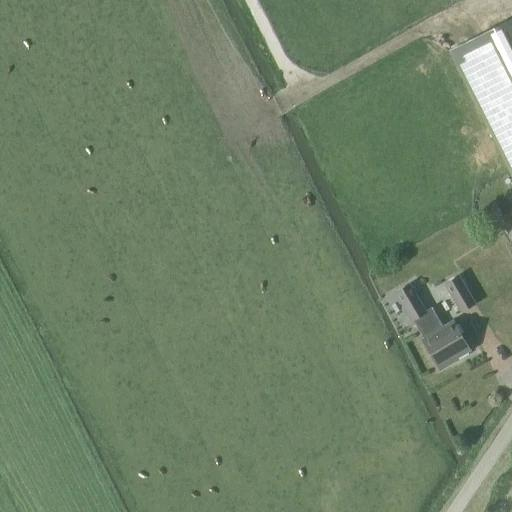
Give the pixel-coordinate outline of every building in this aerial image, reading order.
[(511,18),(449,49),(511,176),(511,18)] [(502,220),(500,217),(502,215),(495,202),(481,210),(491,226),(502,220)] [(511,210),(502,215),(500,217),(502,220),(511,241),(511,210)] [(460,312),(473,304),(457,276),(443,284),(460,312)] [(430,308),(424,312),(408,285),(394,293),(410,321),(411,320),(422,339),(421,340),(438,367),(468,350),(452,322),(441,328),(430,308)]
